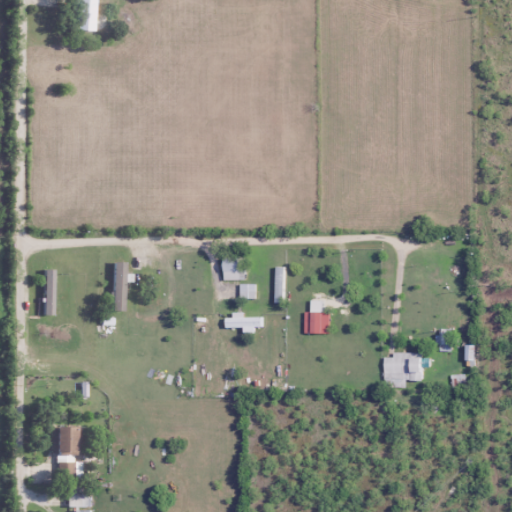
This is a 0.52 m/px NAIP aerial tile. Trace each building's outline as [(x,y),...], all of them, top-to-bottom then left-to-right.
[(93,0),(74,0),(74,31),(94,31),(93,0)] [(246,258),(224,258),(224,281),(246,281),(246,258)] [(124,312),(124,263),(111,263),(111,312),(124,312)] [(276,303),(284,303),(284,268),(276,268),(276,303)] [(385,381),(422,382),(422,355),(385,354),(385,381)] [(79,454),(79,436),(77,436),(77,427),(51,427),(51,454),(79,454)] [(58,478),(75,478),(75,463),(58,463),(58,478)] [(68,487),(68,507),(89,507),(89,487),(68,487)]
